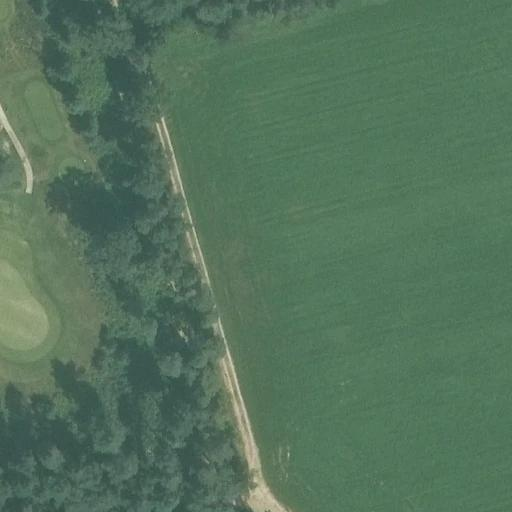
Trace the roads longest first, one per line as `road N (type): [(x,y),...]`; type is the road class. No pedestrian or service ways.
road 1 (track): [(262,503),(124,0)]
road 2 (track): [(262,503),(0,479)]
